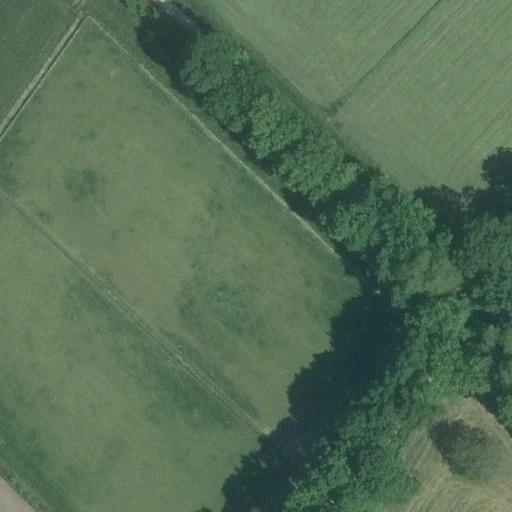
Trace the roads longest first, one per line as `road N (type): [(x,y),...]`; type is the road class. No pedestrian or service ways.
road 1 (track): [(151,0),(472,297)]
road 2 (track): [(311,511),(472,297)]
